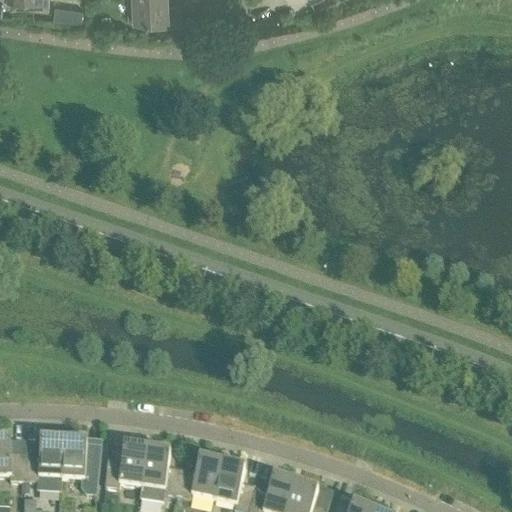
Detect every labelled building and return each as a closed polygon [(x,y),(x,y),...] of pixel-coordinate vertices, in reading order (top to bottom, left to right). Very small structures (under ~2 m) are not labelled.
[(10,0),(10,8),(48,6),(47,0),(10,0)] [(167,0),(127,0),(129,19),(183,16),(182,5),(168,5),(167,0)] [(83,10),(71,8),(69,22),(81,24),(83,10)] [(9,438),(0,437),(0,480),(10,481),(10,486),(25,486),(25,459),(11,458),(11,445),(9,445),(9,438)] [(25,459),(25,486),(37,486),(37,495),(61,496),(62,483),(63,439),(42,438),(42,445),(40,445),(39,459),(25,459)] [(62,483),(82,484),(81,492),(87,498),(98,500),(102,449),(85,448),(85,441),(63,439),(62,483)] [(120,493),(120,488),(142,491),(148,448),(127,445),(126,452),(124,451),(122,465),(108,464),(105,490),(120,493)] [(148,448),(142,491),(143,491),(141,503),(164,506),(165,499),(177,502),(182,475),(168,472),(170,458),(168,458),(169,451),(148,448)] [(182,475),(177,502),(191,504),(193,499),(214,504),(223,462),(203,457),(201,464),(199,464),(196,477),(182,475)] [(223,462),(214,504),(235,509),(234,511),(249,511),(255,491),(242,487),(245,474),(243,474),(245,467),(223,462)] [(255,491),(249,511),(288,511),(297,482),(276,476),(275,482),(273,482),(269,495),(255,491)] [(297,482),(288,511),(321,511),(314,509),(318,496),(316,495),(318,489),(297,482)] [(340,498),(335,511),(376,511),(379,505),(361,497),(358,504),(355,503),(354,503),(340,498)]
